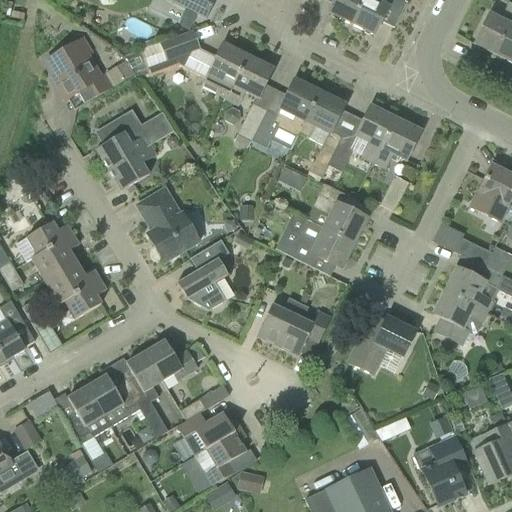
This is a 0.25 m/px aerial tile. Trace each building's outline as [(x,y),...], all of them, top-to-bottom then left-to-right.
[(177,26),(189,32),(196,18),(205,22),(213,6),(209,4),(211,0),(168,0),(168,1),(166,0),(164,4),(171,8),(171,6),(184,12),(177,26)] [(350,26),(363,0),(334,0),(327,15),(336,19),(335,21),(337,19),(350,26)] [(363,0),(350,26),(364,33),(363,35),(364,36),(365,34),(374,38),(388,10),(386,10),(391,0),(392,0),(403,5),(405,0),(363,0)] [(477,49),(494,58),(510,27),(511,22),(511,7),(508,5),(499,22),(488,16),(472,47),(473,47),(476,49),(475,51),(476,51),(477,49)] [(511,28),(510,27),(494,58),(498,59),(497,61),(497,62),(498,60),(511,66),(511,28)] [(247,60),(221,47),(215,60),(198,52),(192,34),(160,46),(140,53),(147,73),(176,62),(179,69),(204,82),(200,89),(226,102),(247,60)] [(81,42),(46,63),(59,85),(56,87),(66,103),(80,94),(87,106),(110,91),(103,79),(96,83),(82,60),(89,56),(81,42)] [(144,46),(146,51),(154,48),(153,42),(144,46)] [(258,101),(272,72),(247,60),(226,102),(237,108),(244,94),(258,101)] [(125,64),(103,77),(111,90),(132,77),(125,64)] [(298,136),(318,95),(293,83),(279,112),(280,112),(276,119),(265,114),(250,145),(266,152),(270,144),(290,153),(298,136)] [(326,168),(340,140),(330,135),(344,108),(318,95),(298,136),(322,148),(309,176),(320,181),(326,168)] [(250,144),(250,145),(265,114),(251,107),(232,144),(233,144),(236,138),(250,144)] [(369,110),(354,139),(366,145),(360,159),(362,159),(373,165),(394,122),(369,110)] [(108,145),(95,152),(108,173),(149,149),(149,150),(168,138),(173,135),(162,116),(140,129),(131,113),(100,132),(108,145)] [(384,171),(392,157),(405,164),(420,135),(394,122),(373,165),(384,171)] [(236,138),(233,144),(246,151),(250,144),(236,138)] [(340,140),(326,168),(341,176),(351,154),(349,153),(348,152),(351,145),(340,140)] [(166,147),(169,151),(173,151),(176,148),(177,144),(174,141),(170,141),(167,143),(166,147)] [(155,159),(149,150),(149,149),(108,173),(120,195),(148,178),(141,167),(155,159)] [(292,174),(283,170),(277,183),(285,187),(292,174)] [(499,225),(511,197),(511,180),(491,170),(470,211),(499,225)] [(393,215),(408,186),(393,179),(379,208),(393,215)] [(330,219),(323,232),(353,246),(365,221),(341,210),(346,199),(323,187),(312,211),(330,219)] [(163,192),(136,209),(152,234),(146,237),(163,266),(198,245),(181,216),(179,218),(163,192)] [(253,222),(253,208),(239,208),(239,223),(253,222)] [(277,241),(284,226),(269,218),(261,234),(277,241)] [(72,238),(66,228),(56,234),(51,226),(25,241),(15,248),(26,266),(31,263),(30,262),(36,259),(72,238)] [(340,272),(353,246),(323,232),(317,244),(300,236),(293,249),(288,259),(311,270),(317,260),(340,272)] [(238,248),(244,238),(238,235),(233,246),(238,248)] [(78,248),(72,238),(36,259),(30,262),(31,263),(44,285),(76,267),(68,254),(78,248)] [(462,260),(484,271),(485,270),(491,256),(461,241),(454,255),(462,259),(462,260)] [(0,251),(0,270),(9,265),(2,255),(0,251)] [(288,274),(293,264),(282,259),(277,269),(288,274)] [(462,260),(445,295),(486,315),(496,293),(511,300),(511,285),(500,279),(484,271),(462,260)] [(187,302),(208,314),(225,304),(214,286),(227,278),(217,262),(176,286),(185,303),(187,302)] [(0,270),(0,275),(2,279),(13,272),(9,265),(0,270)] [(83,279),(76,267),(44,285),(58,309),(64,305),(99,283),(93,273),(83,279)] [(18,280),(13,272),(2,279),(7,287),(18,280)] [(18,280),(7,287),(11,294),(22,287),(18,280)] [(105,293),(99,283),(64,305),(74,323),(100,307),(95,299),(105,293)] [(460,348),(466,334),(472,337),(476,336),(486,315),(445,295),(433,318),(441,322),(434,335),(460,348)] [(299,306),(305,310),(310,299),(303,296),(299,306)] [(270,308),(256,340),(277,350),(298,306),(287,301),(282,313),(270,308)] [(0,355),(5,364),(24,353),(23,351),(34,344),(10,304),(0,310),(0,312),(6,323),(0,326),(0,355)] [(26,318),(36,311),(32,304),(21,310),(26,318)] [(318,347),(330,321),(318,316),(312,327),(302,322),(307,311),(305,310),(299,306),(298,306),(277,350),(298,360),(306,341),(318,347)] [(36,311),(26,318),(30,325),(41,318),(36,311)] [(41,318),(30,325),(34,333),(45,326),(55,320),(50,312),(41,318)] [(372,378),(384,351),(402,360),(414,335),(386,321),(373,346),(364,341),(351,367),(372,378)] [(164,344),(145,355),(162,384),(174,376),(178,383),(197,372),(187,354),(175,362),(168,351),(164,344)] [(123,385),(140,413),(144,421),(155,414),(150,405),(158,401),(152,390),(162,384),(145,355),(125,367),(133,379),(123,385)] [(485,367),(488,378),(502,373),(498,363),(485,367)] [(455,385),(455,384),(456,379),(452,374),(447,373),(446,373),(442,377),(441,384),(445,388),(451,389),(455,385)] [(511,401),(501,377),(487,382),(501,413),(511,408),(511,401)] [(110,430),(140,413),(123,385),(113,391),(106,378),(86,390),(110,430)] [(428,384),(421,398),(432,404),(439,391),(428,384)] [(81,448),(110,430),(86,390),(67,401),(74,414),(64,420),(81,448)] [(179,414),(185,424),(199,416),(205,413),(199,402),(179,414)] [(338,412),(343,420),(357,411),(358,410),(357,409),(353,403),(339,411),(338,412)] [(495,432),(506,427),(500,415),(490,420),(495,432)] [(176,430),(194,459),(240,432),(235,424),(229,427),(222,416),(205,427),(199,416),(185,424),(176,430)] [(40,443),(29,423),(11,433),(23,453),(40,443)] [(390,427),(374,434),(378,440),(381,445),(395,438),(390,427)] [(511,460),(511,439),(507,427),(468,444),(487,488),(511,477),(511,472),(508,462),(511,460)] [(164,430),(153,436),(156,441),(167,435),(164,430)] [(245,441),(240,432),(194,459),(211,489),(234,476),(228,465),(245,455),(239,444),(245,441)] [(437,510),(465,498),(454,474),(466,468),(454,441),(429,452),(436,467),(421,474),(437,510)] [(0,487),(3,488),(11,488),(29,476),(30,465),(26,459),(12,468),(0,447),(0,487)] [(72,465),(61,471),(72,491),(84,484),(82,481),(91,475),(79,453),(69,459),(72,465)] [(92,463),(90,464),(97,476),(112,467),(105,456),(103,457),(92,463)] [(388,511),(369,472),(324,493),(332,511),(388,511)] [(252,496),(256,478),(240,475),(229,482),(236,492),(252,496)] [(210,511),(211,511),(224,507),(225,511),(238,511),(241,511),(231,485),(204,495),(210,511)] [(332,511),(324,493),(304,503),(308,511),(332,511)] [(74,511),(85,506),(80,497),(79,496),(65,504),(70,511),(74,511)] [(175,511),(178,510),(172,498),(162,503),(166,511),(175,511)]
